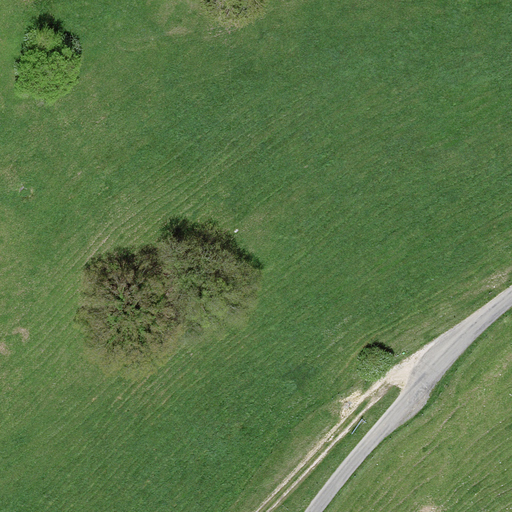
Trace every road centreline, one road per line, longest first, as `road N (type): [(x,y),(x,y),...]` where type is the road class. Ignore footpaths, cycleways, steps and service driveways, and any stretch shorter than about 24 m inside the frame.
road 1 (unclassified): [(312,511),(443,352),(511,295)]
road 2 (track): [(261,511),(394,376),(443,352)]
